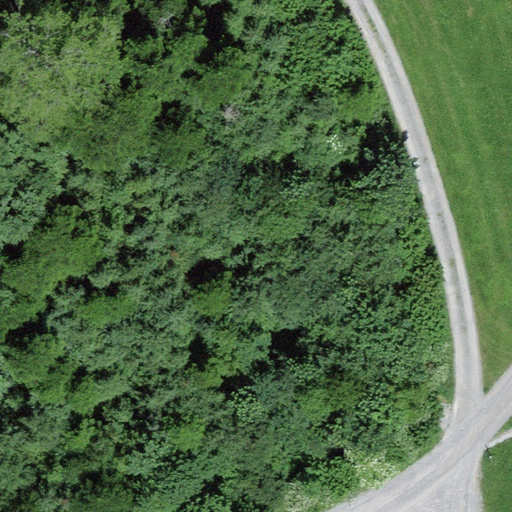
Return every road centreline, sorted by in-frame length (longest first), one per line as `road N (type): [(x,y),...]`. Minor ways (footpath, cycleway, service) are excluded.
road 1 (track): [(465,455),(436,265),(340,0)]
road 2 (track): [(465,455),(343,511)]
